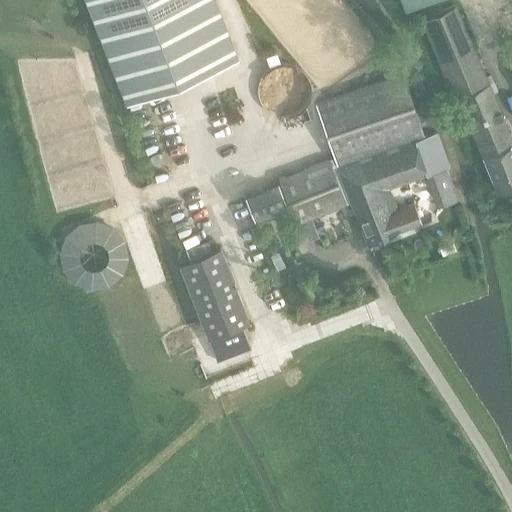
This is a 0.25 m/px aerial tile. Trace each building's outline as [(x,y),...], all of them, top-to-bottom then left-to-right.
[(238,60),(214,0),(85,0),(126,104),(238,60)] [(401,0),(405,9),(426,0),(401,0)] [(511,186),(511,138),(490,85),(457,4),(421,20),(444,74),(447,72),(458,98),(497,193),(511,186)] [(437,133),(427,136),(404,71),(315,103),(334,159),(278,179),(295,224),(350,203),(390,190),(426,177),(446,170),(450,169),(437,133)] [(446,170),(426,177),(437,207),(456,200),(446,170)] [(398,213),(390,190),(350,203),(366,244),(419,224),(414,207),(398,213)] [(282,193),(271,198),(276,211),(287,206),(282,193)] [(271,198),(260,203),(265,215),(276,211),(271,198)] [(265,215),(260,203),(249,207),(254,220),(265,215)] [(121,216),(61,224),(70,288),(131,279),(121,216)] [(307,242),(317,238),(310,220),(300,224),(307,242)] [(250,321),(221,247),(178,264),(207,337),(250,321)] [(242,326),(208,339),(213,352),(247,339),(242,326)]
